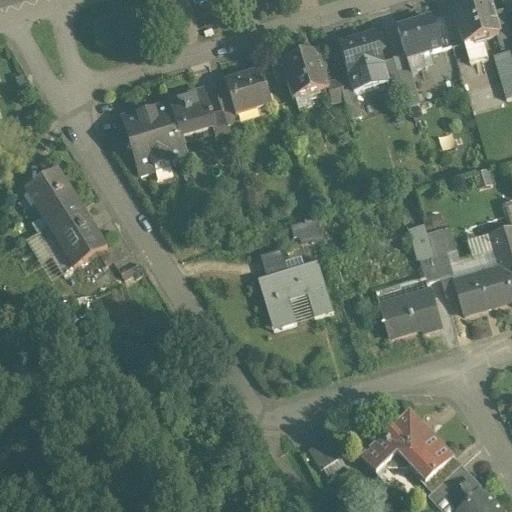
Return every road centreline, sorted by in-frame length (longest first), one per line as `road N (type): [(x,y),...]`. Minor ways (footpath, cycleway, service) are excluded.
road 1 (residential): [(58,107),(224,360),(257,428),(452,368)]
road 2 (residential): [(84,95),(389,0)]
